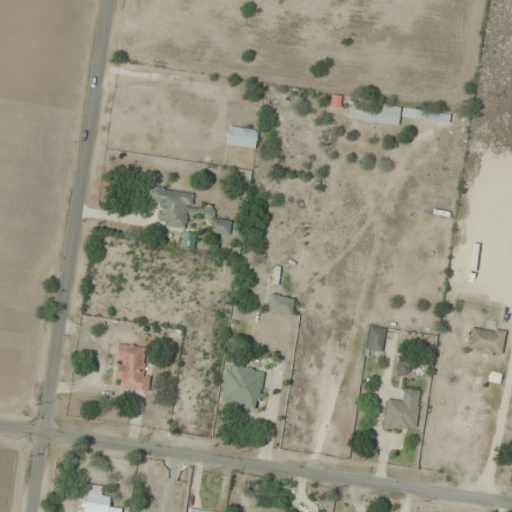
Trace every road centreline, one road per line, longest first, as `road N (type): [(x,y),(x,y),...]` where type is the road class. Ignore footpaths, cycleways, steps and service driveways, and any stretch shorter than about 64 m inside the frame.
road 1 (tertiary): [(32,511),(112,0)]
road 2 (tertiary): [(511,504),(0,428)]
